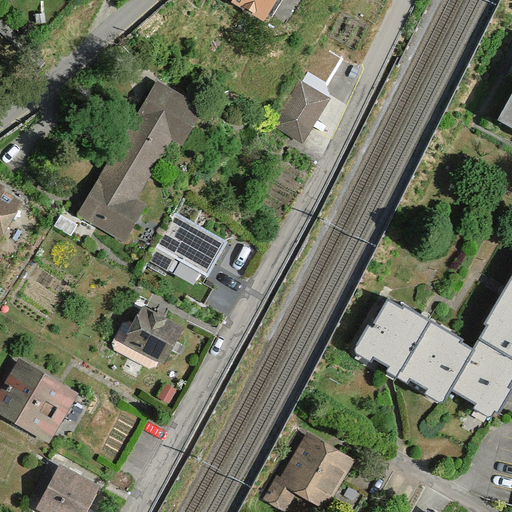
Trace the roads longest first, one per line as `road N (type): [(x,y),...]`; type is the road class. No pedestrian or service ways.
road 1 (residential): [(410,0),(135,511)]
road 2 (unclassified): [(151,0),(0,119)]
